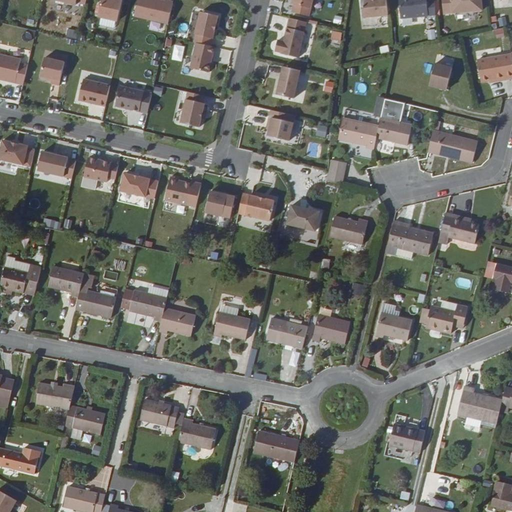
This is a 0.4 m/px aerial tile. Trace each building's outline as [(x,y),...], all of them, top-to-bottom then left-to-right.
[(114,0),(103,0),(99,19),(119,23),(124,0),(115,0),(116,0),(114,0)] [(169,24),(175,1),(169,0),(166,0),(166,1),(162,0),(138,0),(135,16),(169,24)] [(362,0),(364,13),(389,10),(387,0),(362,0)] [(403,24),(437,19),(435,5),(427,5),(427,0),(423,0),(400,3),(403,24)] [(439,0),(442,18),(480,12),(478,0),(439,0)] [(198,40),(212,44),(214,36),(215,36),(220,13),(203,9),(197,32),(198,32),(196,40),(198,40)] [(300,55),(308,19),(290,15),(285,38),(279,37),(277,48),(283,50),(282,51),(300,55)] [(341,24),(343,17),(334,15),(333,23),(341,24)] [(66,37),(77,39),(78,29),(67,28),(66,37)] [(496,38),(506,36),(504,28),(495,31),(496,38)] [(427,30),(428,40),(436,39),(435,29),(427,30)] [(342,43),(343,32),(332,32),(331,42),(342,43)] [(212,44),(198,40),(193,66),(210,70),(216,44),(212,44)] [(511,73),(511,53),(511,49),(477,56),(481,77),(489,76),(504,73),(504,75),(511,73)] [(0,76),(18,81),(24,57),(0,51),(0,76)] [(62,83),(67,59),(47,55),(43,74),(54,77),(53,81),(62,83)] [(454,61),(436,57),(431,79),(448,84),(454,61)] [(295,96),(302,68),(284,64),(278,92),(295,96)] [(108,104),(112,83),(86,77),(81,98),(108,104)] [(142,109),(146,89),(122,84),(118,104),(142,109)] [(204,93),(190,89),(183,120),(201,124),(204,115),(205,110),(207,101),(203,100),(204,93)] [(382,110),(379,122),(379,125),(385,127),(384,133),(408,138),(413,117),(382,110)] [(291,138),(295,119),(270,114),(269,122),(272,122),(269,133),(291,138)] [(375,146),(374,145),(379,125),(379,122),(344,114),(343,115),(339,135),(367,142),(367,144),(375,146)] [(438,124),(434,124),(429,145),(466,154),(471,132),(438,124)] [(34,163),(38,146),(31,145),(31,143),(22,141),(14,139),(5,137),(1,156),(34,163)] [(67,173),(71,156),(45,150),(41,167),(67,173)] [(111,173),(118,175),(121,161),(91,154),(87,172),(110,178),(111,173)] [(336,167),(348,170),(351,159),(339,156),(336,167)] [(128,167),(124,184),(149,190),(153,173),(128,167)] [(336,167),(334,175),(341,176),(346,178),(348,170),(336,167)] [(168,196),(190,201),(195,180),(181,177),(182,175),(173,173),(168,196)] [(233,193),(216,189),(212,210),(229,214),(233,193)] [(277,196),(245,189),(241,209),(272,216),(277,196)] [(294,201),(290,220),(318,226),(322,207),(294,201)] [(336,209),(332,229),(364,237),(369,214),(360,212),(359,214),(336,209)] [(447,209),(440,235),(450,237),(452,230),(477,236),(482,217),(447,209)] [(396,213),(388,245),(397,247),(399,240),(430,248),(436,226),(412,220),(413,217),(396,213)] [(42,232),(39,241),(46,244),(50,235),(42,232)] [(33,268),(34,260),(7,254),(5,261),(33,268)] [(511,277),(511,260),(498,257),(494,273),(497,274),(494,284),(509,288),(511,277)] [(34,260),(33,268),(5,261),(0,281),(28,289),(29,285),(36,287),(42,262),(34,260)] [(80,291),(82,283),(85,267),(53,260),(48,279),(73,285),(72,290),(80,291)] [(105,271),(104,278),(116,281),(118,273),(105,271)] [(82,283),(80,291),(77,303),(112,312),(118,291),(82,283)] [(155,315),(162,317),(166,302),(168,292),(126,283),(121,303),(155,312),(155,315)] [(465,322),(468,308),(470,302),(460,299),(458,306),(434,300),(429,321),(453,327),(455,320),(465,322)] [(197,310),(166,302),(162,317),(160,326),(167,328),(168,324),(192,330),(197,310)] [(385,331),(386,328),(409,333),(414,313),(383,305),(378,326),(377,329),(378,329),(385,331)] [(222,331),(223,327),(246,333),(251,314),(219,306),(214,325),(213,329),(222,331)] [(320,330),(345,336),(350,315),(319,307),(313,329),(313,333),(320,335),(320,330)] [(304,341),(307,328),(308,321),(272,312),(267,333),(304,341)] [(0,393),(10,396),(15,373),(4,370),(5,368),(0,366),(0,393)] [(38,395),(70,403),(71,398),(75,379),(68,377),(67,380),(43,375),(38,395)] [(498,416),(501,404),(504,394),(475,387),(476,382),(467,379),(460,406),(469,408),(483,412),(498,416)] [(511,382),(507,381),(504,394),(501,404),(508,406),(510,401),(511,401),(511,382)] [(146,392),(142,413),(175,421),(176,419),(180,403),(180,400),(146,392)] [(71,398),(70,403),(66,419),(98,426),(102,406),(71,398)] [(238,406),(240,400),(229,398),(228,404),(238,406)] [(176,419),(184,421),(186,410),(187,405),(180,403),(176,419)] [(481,419),(483,412),(469,408),(467,416),(481,419)] [(186,410),(184,421),(183,423),(180,435),(212,443),(217,422),(194,417),(195,412),(186,410)] [(391,437),(421,444),(426,424),(395,416),(391,437)] [(63,430),(64,420),(57,419),(55,429),(63,430)] [(255,445),(295,455),(300,434),(260,424),(255,445)] [(0,442),(0,459),(35,467),(40,445),(24,441),(22,447),(0,442)] [(94,445),(91,454),(99,456),(102,447),(94,445)] [(511,487),(511,488),(511,482),(511,478),(497,475),(492,498),(511,503),(511,487)] [(64,500),(101,509),(106,487),(69,479),(64,500)] [(0,511),(9,511),(17,497),(0,487),(0,511)] [(400,498),(409,500),(411,493),(402,490),(400,498)] [(108,511),(140,511),(142,508),(119,502),(119,499),(112,497),(108,511)] [(450,511),(452,506),(417,498),(413,511),(450,511)]
